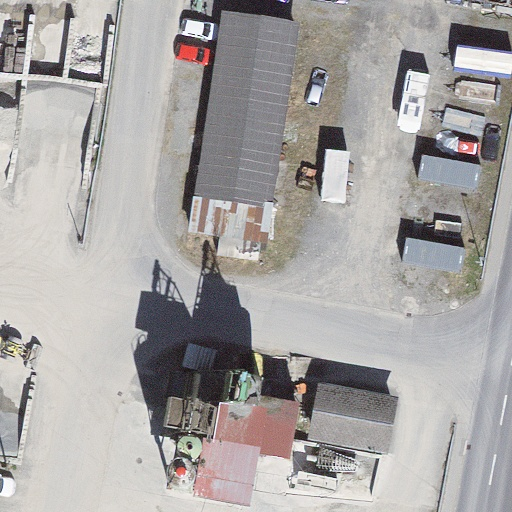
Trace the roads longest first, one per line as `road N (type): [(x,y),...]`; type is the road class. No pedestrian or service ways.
road 1 (unknown): [(111,511),(152,291)]
road 2 (tertiary): [(472,511),(511,292)]
